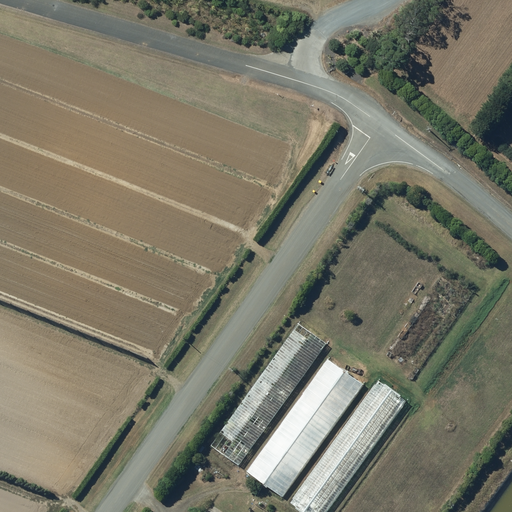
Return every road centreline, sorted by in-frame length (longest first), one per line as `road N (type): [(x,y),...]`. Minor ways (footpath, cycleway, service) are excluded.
road 1 (residential): [(104,511),(379,122)]
road 2 (residential): [(379,122),(325,89),(16,0)]
road 3 (residential): [(379,122),(511,225)]
